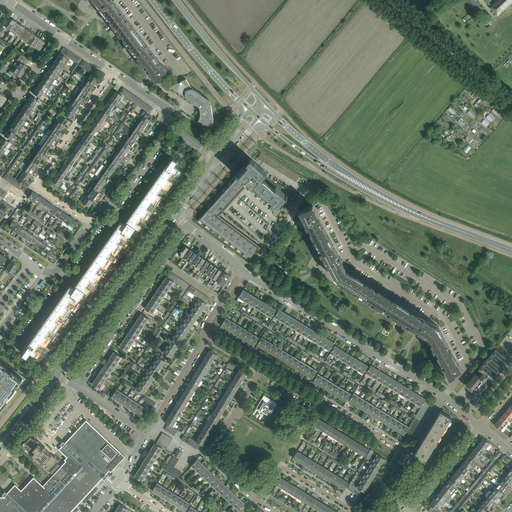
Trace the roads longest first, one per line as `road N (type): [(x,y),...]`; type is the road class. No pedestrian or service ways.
road 1 (residential): [(443,396),(241,271)]
road 2 (residential): [(382,482),(402,449),(259,368)]
road 3 (residential): [(88,227),(38,185),(111,72)]
road 4 (unknown): [(450,386),(422,340),(341,290),(321,264)]
road 5 (residential): [(260,504),(211,458),(259,368)]
road 6 (track): [(388,0),(511,103)]
road 7 (tertiary): [(511,251),(365,187)]
road 8 (residential): [(76,386),(163,260)]
road 9 (tertiary): [(152,0),(248,110)]
road 10 (tertiary): [(155,240),(71,351)]
road 11 (residential): [(88,227),(164,120)]
road 12 (tertiary): [(261,100),(176,0)]
road 13 (tertiary): [(365,187),(265,104)]
road 14 (tertiary): [(259,119),(365,187)]
